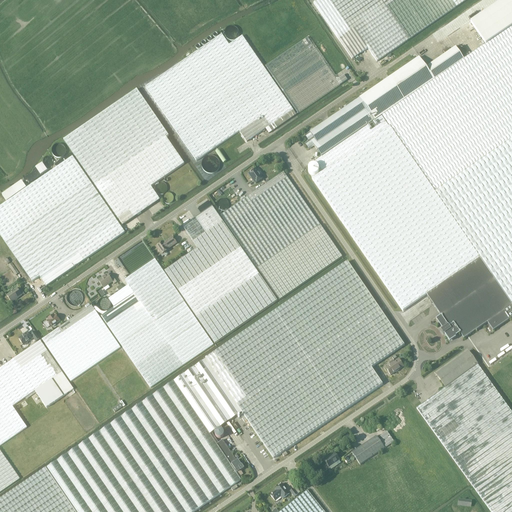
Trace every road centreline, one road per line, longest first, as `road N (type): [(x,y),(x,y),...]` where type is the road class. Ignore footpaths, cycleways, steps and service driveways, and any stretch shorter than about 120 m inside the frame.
road 1 (unclassified): [(276,143),(407,334),(414,366),(400,384),(211,511)]
road 2 (unclassified): [(0,332),(276,143)]
road 3 (unclassified): [(276,143),(377,73)]
